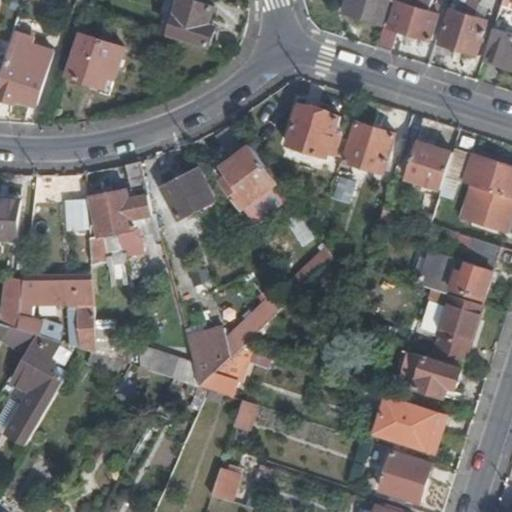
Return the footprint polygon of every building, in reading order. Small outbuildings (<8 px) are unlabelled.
[(210,24),(215,7),(193,0),(182,0),(172,33),(212,46),(218,27),(210,24)] [(389,0),(348,0),(344,12),(383,24),(389,0)] [(432,0),(392,0),(378,49),(390,53),(398,28),(432,39),(440,13),(430,10),(432,0)] [(511,0),(503,0),(495,28),(509,32),(511,20),(511,0)] [(466,8),(464,14),(451,9),(441,42),(477,54),(487,20),(476,16),(477,11),(466,8)] [(511,33),(509,32),(495,28),(489,47),(485,59),(511,67),(511,33)] [(118,65),(125,47),(82,33),(67,76),(104,88),(111,63),(118,65)] [(38,105),(55,51),(16,38),(0,88),(0,97),(17,103),(18,98),(38,105)] [(337,134),(342,117),(300,103),(288,143),(330,157),(332,151),(338,154),(344,136),(337,134)] [(342,159),(339,169),(349,172),(352,163),(385,174),(397,135),(358,122),(346,161),(342,159)] [(447,176),(454,153),(420,142),(408,178),(442,190),(447,176)] [(245,206),(281,180),(254,144),(225,166),(236,181),(229,186),(245,206)] [(447,176),(459,180),(511,197),(511,166),(456,148),(454,153),(447,176)] [(141,161),(127,165),(133,190),(129,191),(129,190),(92,196),(99,235),(91,237),(93,259),(102,257),(103,263),(110,262),(104,235),(121,232),(136,228),(137,234),(155,230),(157,238),(162,237),(156,213),(154,213),(141,161)] [(216,200),(200,170),(165,187),(182,218),(216,200)] [(431,224),(444,228),(459,180),(447,176),(442,190),(438,202),(431,224)] [(0,197),(0,237),(18,239),(21,200),(0,197)] [(91,228),(89,198),(66,199),(67,229),(91,228)] [(424,211),(386,199),(384,209),(421,221),(424,211)] [(384,209),(379,224),(385,227),(390,211),(384,209)] [(476,238),(503,246),(504,247),(508,235),(480,226),(476,238)] [(136,228),(121,232),(122,240),(137,237),(137,234),(136,228)] [(476,238),(459,233),(455,248),(498,262),(503,246),(476,238)] [(310,287),(337,258),(325,247),(299,277),(310,287)] [(449,292),(485,304),(495,271),(431,250),(420,283),(434,287),(449,292)] [(6,278),(0,321),(3,322),(20,328),(25,281),(6,278)] [(97,320),(94,278),(25,279),(25,281),(20,328),(22,329),(34,332),(41,334),(43,324),(33,321),(35,307),(40,307),(40,316),(57,316),(58,306),(71,306),(72,344),(85,348),(93,351),(98,352),(97,320)] [(430,298),(434,287),(420,283),(419,283),(415,293),(430,298)] [(445,303),(449,292),(434,287),(430,298),(445,303)] [(436,351),(465,360),(466,361),(485,307),(454,297),(436,351)] [(276,314),(279,312),(272,300),(233,335),(235,337),(229,342),(225,329),(189,338),(203,386),(216,373),(243,347),(276,314)] [(252,350),(256,351),(285,324),(276,314),(243,347),(252,350)] [(110,319),(97,320),(98,352),(125,361),(130,362),(136,347),(112,345),(110,319)] [(20,328),(3,322),(0,326),(0,339),(12,347),(22,329),(20,328)] [(41,334),(41,335),(60,341),(63,330),(43,324),(41,334)] [(9,433),(28,445),(45,415),(70,373),(50,362),(62,341),(60,341),(41,335),(17,378),(34,387),(9,433)] [(216,373),(203,386),(211,389),(228,394),(233,396),(243,359),(250,360),(252,350),(243,347),(216,373)] [(436,351),(429,349),(417,387),(445,396),(449,385),(458,388),(465,369),(462,368),(465,360),(436,351)] [(98,352),(93,351),(88,365),(102,371),(103,368),(120,374),(125,361),(98,352)] [(175,377),(176,377),(182,360),(155,351),(149,369),(175,377)] [(192,408),(201,412),(207,398),(211,389),(203,386),(178,378),(175,390),(197,397),(192,408)] [(211,389),(207,398),(225,405),(228,394),(211,389)] [(427,448),(438,413),(389,396),(378,432),(427,448)] [(253,432),(262,406),(245,400),(237,427),(253,432)] [(448,416),(438,413),(427,448),(437,452),(448,416)] [(433,463),(394,451),(382,490),(421,502),(433,463)] [(214,496),(229,500),(235,479),(221,474),(214,496)]
